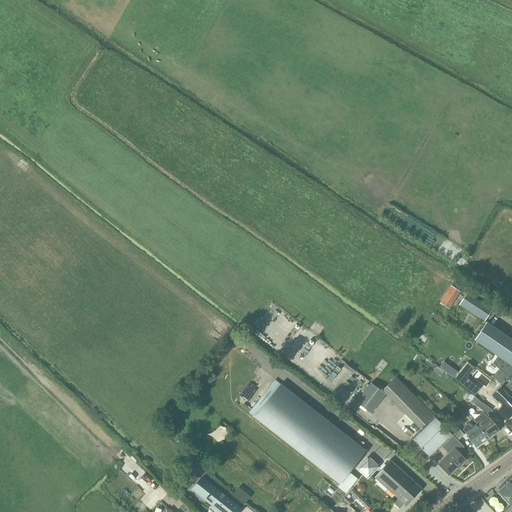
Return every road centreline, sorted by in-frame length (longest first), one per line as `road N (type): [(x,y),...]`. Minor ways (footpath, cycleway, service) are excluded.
road 1 (track): [(0,335),(154,484)]
road 2 (track): [(389,211),(511,293)]
